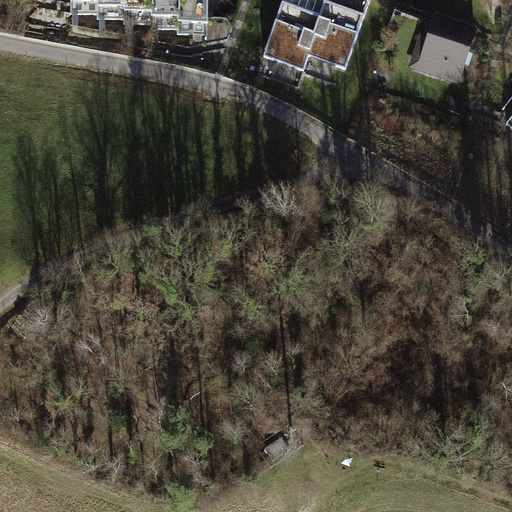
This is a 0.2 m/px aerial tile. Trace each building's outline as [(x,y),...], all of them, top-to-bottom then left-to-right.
[(71,0),(72,15),(99,16),(99,0),(71,0)] [(99,0),(99,16),(99,20),(126,21),(125,0),(99,0)] [(125,0),(126,21),(126,25),(152,25),(152,0),(125,0)] [(152,0),(152,25),(152,30),(179,30),(179,0),(152,0)] [(208,0),(179,0),(179,30),(179,35),(208,36),(208,0)] [(305,72),(310,58),(307,57),(327,3),(318,0),(285,0),(265,58),(305,72)] [(327,0),(327,3),(307,57),(310,58),(346,71),(371,2),(365,0),(327,0)] [(424,58),(463,72),(476,33),(437,20),(424,58)]
